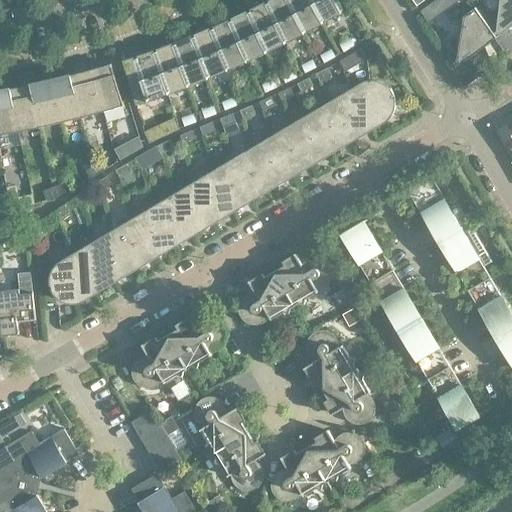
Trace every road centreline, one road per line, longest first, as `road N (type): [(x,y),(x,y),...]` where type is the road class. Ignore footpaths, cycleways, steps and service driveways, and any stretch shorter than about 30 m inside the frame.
road 1 (unclassified): [(494,392),(361,174)]
road 2 (residential): [(361,174),(201,271)]
road 3 (residential): [(201,271),(64,356)]
road 4 (residential): [(281,407),(201,271)]
road 5 (residential): [(461,119),(382,0)]
